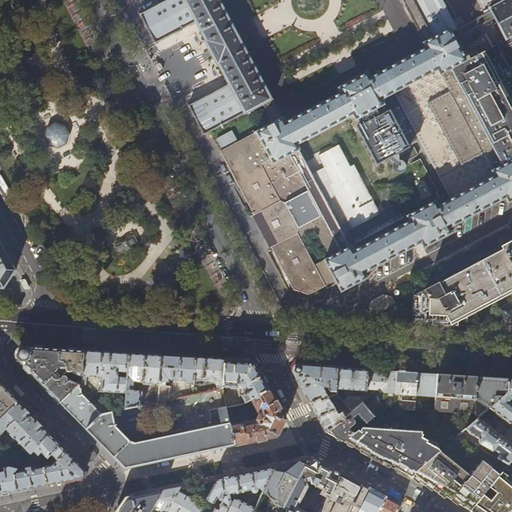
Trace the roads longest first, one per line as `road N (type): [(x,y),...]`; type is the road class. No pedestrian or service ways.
road 1 (residential): [(87,0),(260,333)]
road 2 (residential): [(0,360),(103,471),(103,484),(0,510)]
road 3 (residential): [(260,333),(307,438),(437,511)]
road 4 (primary): [(260,333),(0,314)]
road 5 (primary): [(511,349),(260,333)]
